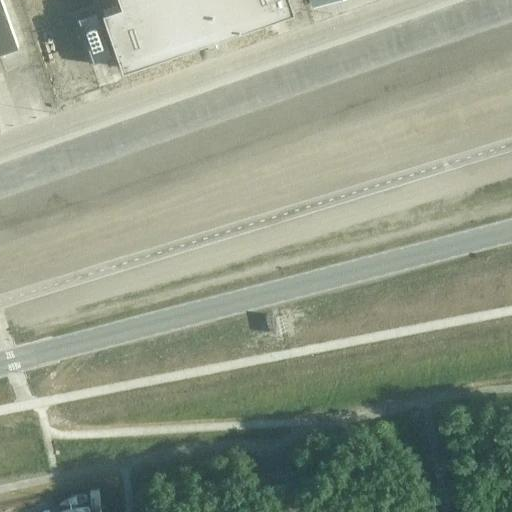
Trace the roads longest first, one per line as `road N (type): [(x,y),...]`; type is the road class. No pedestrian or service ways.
road 1 (primary): [(511,232),(0,363)]
road 2 (unclassified): [(0,149),(422,0)]
